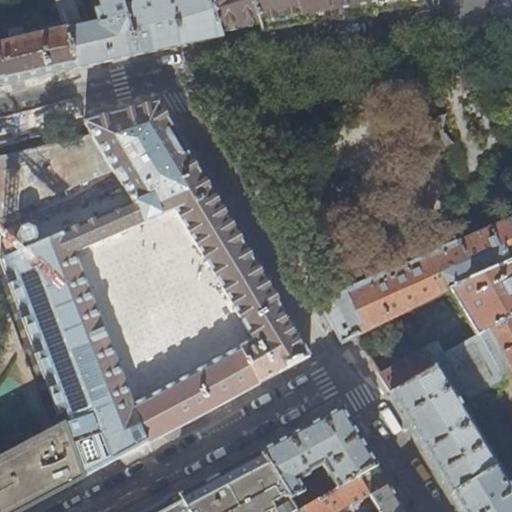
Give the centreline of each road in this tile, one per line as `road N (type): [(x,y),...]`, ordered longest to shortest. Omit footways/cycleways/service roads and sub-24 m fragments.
road 1 (residential): [(169,75),(342,374)]
road 2 (residential): [(342,374),(82,511)]
road 3 (residential): [(169,75),(371,40),(446,17)]
road 4 (residential): [(0,115),(169,75)]
road 5 (residential): [(430,511),(342,374)]
